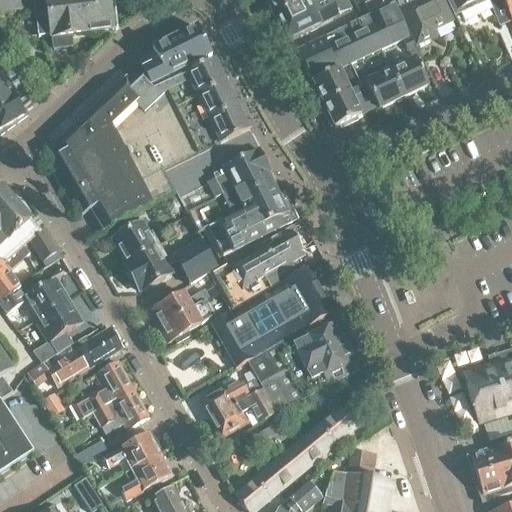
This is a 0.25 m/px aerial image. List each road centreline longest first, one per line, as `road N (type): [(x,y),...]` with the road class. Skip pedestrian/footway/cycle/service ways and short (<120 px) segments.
road 1 (residential): [(225,511),(16,145)]
road 2 (residential): [(450,511),(325,176)]
road 3 (residential): [(16,145),(175,0)]
road 4 (residential): [(325,176),(288,130),(219,0)]
road 5 (residential): [(325,176),(511,87)]
